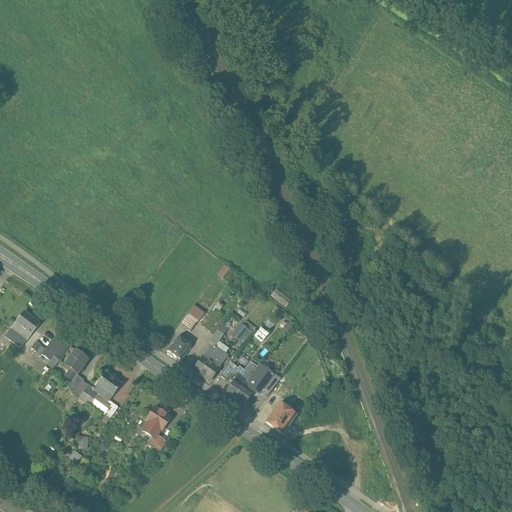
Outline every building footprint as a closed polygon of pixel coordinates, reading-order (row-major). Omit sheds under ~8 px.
[(224,265),(217,274),(222,279),(229,269),(224,265)] [(291,301),(276,290),(272,296),(287,307),(291,301)] [(24,312),(14,324),(30,336),(39,324),(24,312)] [(198,322),(187,314),(180,324),(191,332),(198,322)] [(248,329),(241,323),(232,335),(239,341),(248,329)] [(30,336),(14,324),(11,330),(26,342),(30,336)] [(262,326),(255,335),(263,342),(270,333),(262,326)] [(218,330),(209,341),(215,345),(219,340),(220,341),(221,339),(220,339),(223,334),(218,330)] [(56,337),(41,356),(49,362),(53,357),(57,361),(68,346),(56,337)] [(180,340),(177,337),(167,351),(168,352),(167,354),(172,357),(173,356),(180,361),(190,347),(188,346),(190,343),(183,337),(180,340)] [(40,346),(35,343),(30,349),(35,353),(40,346)] [(89,361),(75,351),(64,366),(69,370),(76,375),(77,376),(89,361)] [(221,362),(208,352),(204,358),(203,357),(194,370),(210,381),(219,368),(218,367),(221,362)] [(250,363),(244,371),(249,375),(250,376),(250,375),(250,376),(256,367),(250,363)] [(228,365),(219,375),(225,380),(227,378),(233,370),(228,365)] [(247,380),(234,399),(234,400),(243,406),(255,389),(262,378),(270,383),(275,376),(267,370),(265,373),(257,367),(256,367),(250,376),(250,375),(250,376),(247,380)] [(63,377),(63,378),(70,384),(76,375),(69,370),(63,377)] [(247,380),(233,370),(227,378),(232,382),(225,393),(234,399),(247,380)] [(121,385),(105,373),(93,389),(90,394),(95,398),(98,395),(108,402),(121,385)] [(262,394),(262,395),(266,398),(280,379),(275,376),(270,383),(262,394)] [(70,384),(63,378),(63,377),(60,382),(67,387),(70,384)] [(270,383),(262,378),(255,389),(262,394),(270,383)] [(88,385),(78,398),(86,404),(87,402),(88,401),(86,399),(90,394),(93,389),(88,385)] [(104,415),(111,404),(108,402),(98,395),(95,398),(90,394),(86,399),(88,401),(87,402),(104,415)] [(297,414),(281,402),(267,422),(283,434),(297,414)] [(117,409),(111,404),(104,415),(110,419),(117,409)] [(170,418),(154,407),(145,420),(147,421),(142,430),(154,438),(157,435),(160,430),(162,431),(170,418)] [(110,419),(104,415),(101,419),(107,424),(110,419)] [(166,441),(157,435),(154,438),(150,445),(159,451),(166,441)] [(80,449),(89,449),(89,437),(80,437),(80,449)]
